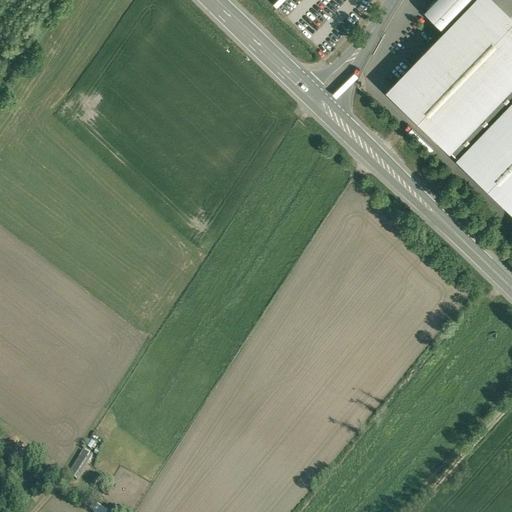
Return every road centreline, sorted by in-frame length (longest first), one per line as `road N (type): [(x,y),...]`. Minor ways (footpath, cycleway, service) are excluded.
road 1 (secondary): [(317,100),(511,286)]
road 2 (secondary): [(212,0),(317,100)]
road 3 (track): [(511,408),(418,511)]
road 4 (unclassified): [(393,0),(317,100)]
